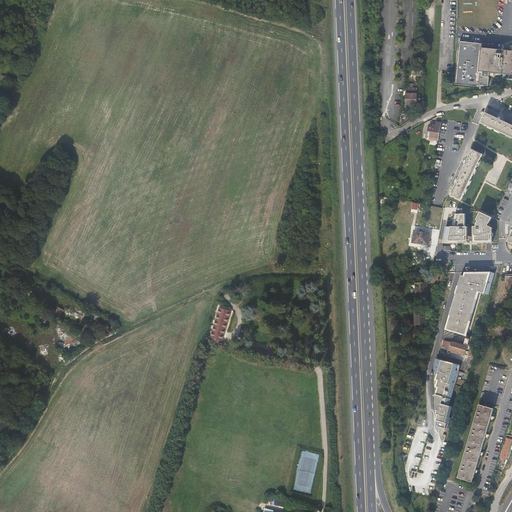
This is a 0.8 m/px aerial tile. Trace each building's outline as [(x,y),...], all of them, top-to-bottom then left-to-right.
[(489,76),(482,75),(483,72),(489,73),(511,75),(511,51),(481,48),(481,44),(459,42),(456,74),(488,80),(489,76)] [(417,89),(406,88),(405,107),(411,107),(412,105),(417,105),(417,89)] [(511,125),(486,113),(481,123),(511,137),(511,125)] [(434,135),(434,138),(439,138),(442,121),(437,120),(437,124),(432,123),(431,125),(429,125),(429,129),(431,129),(430,135),(434,135)] [(473,149),(451,195),(461,200),(483,154),(473,149)] [(470,209),(458,211),(455,221),(447,223),(445,243),(494,245),(494,223),(490,220),(492,217),(478,211),(472,225),(469,224),(470,209)] [(423,231),(415,229),(413,242),(420,243),(421,237),(423,231)] [(421,237),(420,243),(429,244),(431,232),(423,231),(421,237)] [(446,329),(466,335),(478,291),(489,294),(496,272),(491,271),(465,271),(465,274),(462,274),(459,285),(458,285),(458,288),(449,319),(446,329)] [(417,284),(417,298),(428,298),(428,284),(417,284)] [(212,334),(222,336),(224,332),(219,331),(224,315),(226,316),(229,306),(221,304),(212,334)] [(415,310),(415,326),(425,326),(425,310),(415,310)] [(452,351),(465,355),(470,339),(466,338),(464,345),(452,341),(452,342),(444,340),(443,347),(450,349),(452,349),(452,351)] [(445,428),(449,429),(452,418),(451,417),(454,407),(450,405),(460,371),(459,370),(460,365),(441,359),(441,366),(435,366),(437,409),(438,410),(437,413),(439,414),(437,420),(438,426),(445,428)] [(495,409),(480,405),(459,478),(473,482),(495,409)] [(445,428),(438,426),(441,441),(445,442),(447,435),(443,434),(445,428)] [(506,439),(503,451),(508,452),(511,441),(506,439)]
